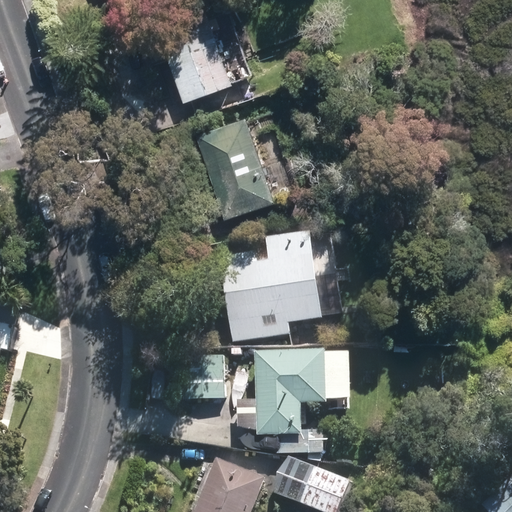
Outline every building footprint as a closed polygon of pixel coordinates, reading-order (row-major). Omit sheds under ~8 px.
[(202,19),(165,33),(187,94),(225,80),(202,19)] [(243,122),(202,135),(228,214),(269,200),(243,122)] [(317,319),(306,237),(243,245),(253,327),(317,319)] [(222,399),(222,353),(183,354),(184,399),(222,399)] [(322,355),(258,356),(259,434),(299,433),(299,405),(323,405),(322,355)] [(337,511),(348,484),(290,462),(278,493),(328,511),(337,511)] [(248,511),(261,483),(218,465),(198,511),(248,511)] [(511,511),(511,486),(488,509),(491,511),(511,511)]
